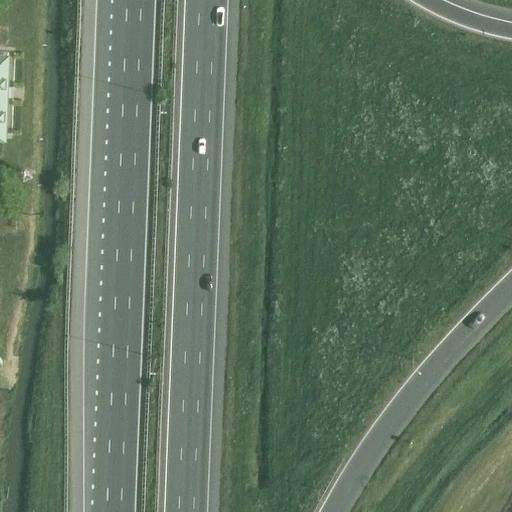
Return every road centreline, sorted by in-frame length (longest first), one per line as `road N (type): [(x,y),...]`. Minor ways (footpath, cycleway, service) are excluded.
road 1 (motorway): [(182,511),(204,0)]
road 2 (motorway): [(132,0),(114,511)]
road 3 (motorway): [(326,511),(439,354),(511,281)]
